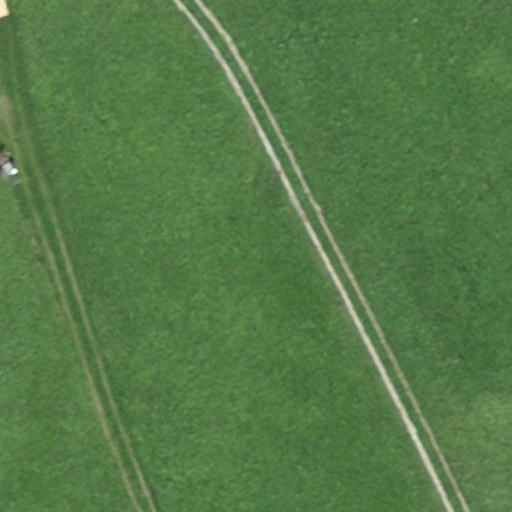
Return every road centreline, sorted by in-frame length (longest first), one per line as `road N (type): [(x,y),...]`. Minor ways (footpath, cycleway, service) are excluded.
road 1 (track): [(182,0),(233,60),(444,511)]
road 2 (track): [(13,128),(79,337),(146,511)]
